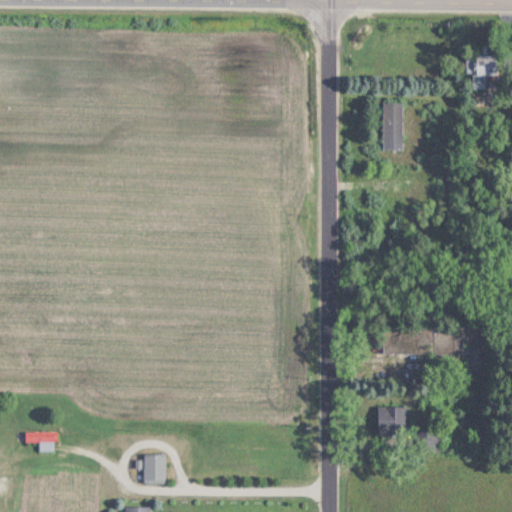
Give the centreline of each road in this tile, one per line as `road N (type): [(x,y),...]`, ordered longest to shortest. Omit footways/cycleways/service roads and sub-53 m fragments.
road 1 (residential): [(334,511),(334,0)]
road 2 (tertiary): [(511,5),(334,0)]
